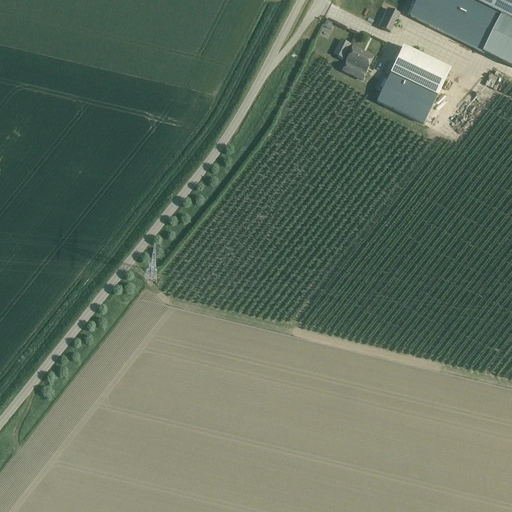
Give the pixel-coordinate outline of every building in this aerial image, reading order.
[(511,0),(419,0),(410,18),(511,68),(511,0)] [(390,11),(381,29),(390,34),(399,15),(390,11)] [(342,40),(334,56),(343,60),(350,45),(342,40)] [(403,48),(390,76),(377,103),(424,126),(450,71),(403,48)] [(353,49),(346,62),(341,72),(342,73),(343,72),(363,82),(366,75),(365,75),(373,59),(353,49)]
